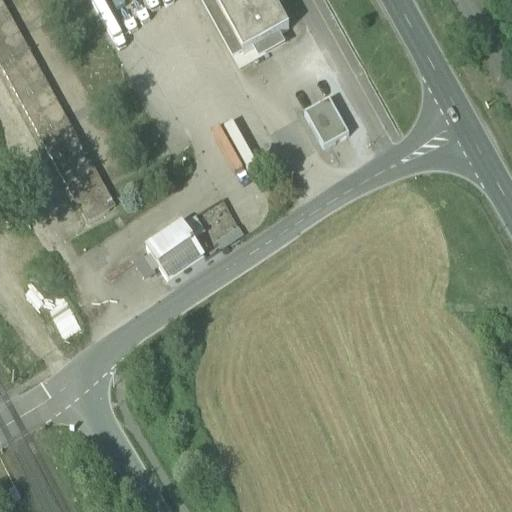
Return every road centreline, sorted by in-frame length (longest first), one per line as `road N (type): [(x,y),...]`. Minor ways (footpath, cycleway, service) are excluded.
road 1 (residential): [(465,129),(330,204),(74,381)]
road 2 (unclassified): [(74,381),(154,511)]
road 3 (secondary): [(394,0),(465,129)]
